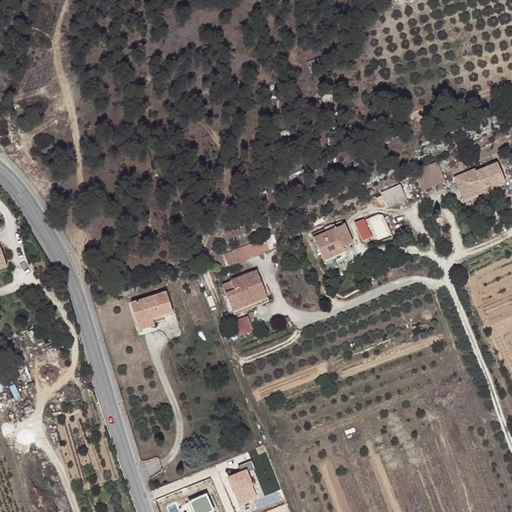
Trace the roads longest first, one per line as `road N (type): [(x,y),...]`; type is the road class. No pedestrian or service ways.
road 1 (unclassified): [(147,511),(70,271),(0,168)]
road 2 (residential): [(263,268),(296,329),(403,280),(442,275)]
road 3 (residential): [(511,449),(442,275)]
